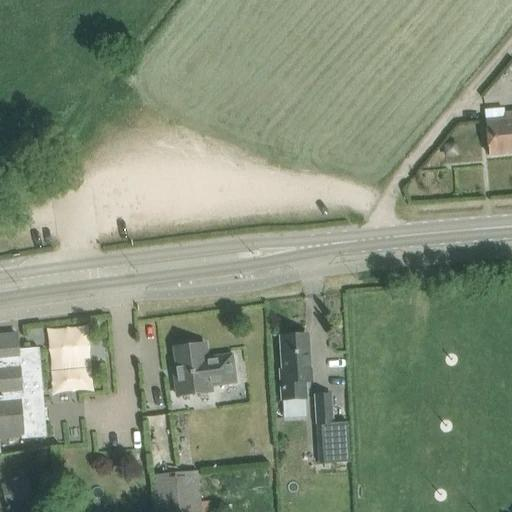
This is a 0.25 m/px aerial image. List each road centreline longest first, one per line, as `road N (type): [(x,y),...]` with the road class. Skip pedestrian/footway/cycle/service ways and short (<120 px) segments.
road 1 (tertiary): [(305,247),(257,242),(85,264)]
road 2 (tertiary): [(89,285),(260,264),(305,247)]
road 3 (tertiary): [(511,227),(305,247)]
